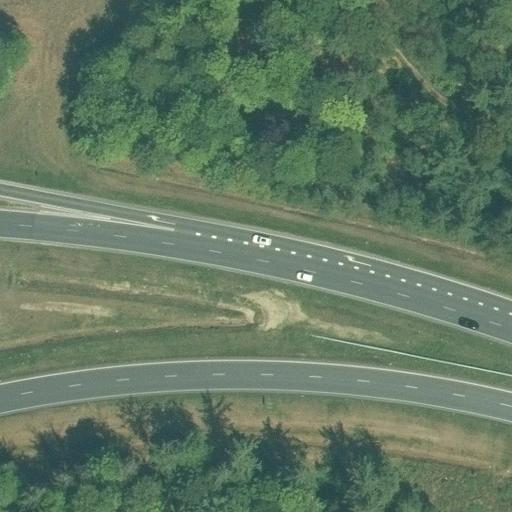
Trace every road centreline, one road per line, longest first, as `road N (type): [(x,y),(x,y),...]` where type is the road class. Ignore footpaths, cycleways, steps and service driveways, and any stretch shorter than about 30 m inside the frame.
road 1 (primary): [(0,401),(190,376),(294,376),(511,409)]
road 2 (primary): [(511,331),(360,284),(172,245)]
road 3 (track): [(511,138),(451,106),(377,16),(375,0)]
road 4 (trunk): [(172,245),(0,190)]
road 5 (trunk): [(172,245),(0,225)]
